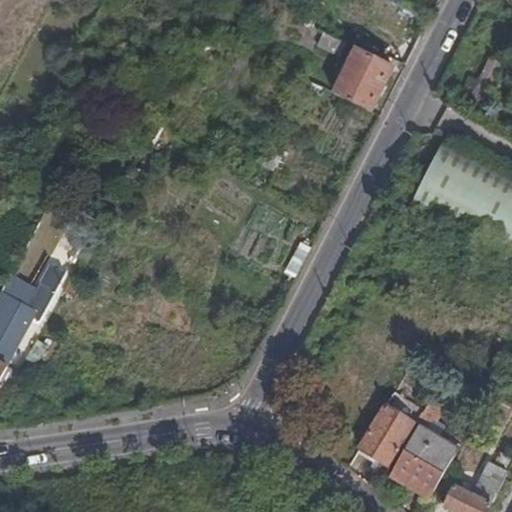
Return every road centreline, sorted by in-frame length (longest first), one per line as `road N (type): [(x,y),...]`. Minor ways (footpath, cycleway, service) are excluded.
road 1 (residential): [(461,0),(235,429)]
road 2 (tertiary): [(235,429),(0,458)]
road 3 (tertiary): [(355,511),(235,429)]
